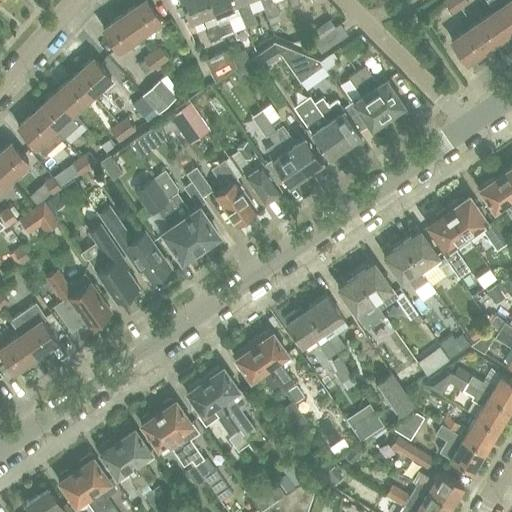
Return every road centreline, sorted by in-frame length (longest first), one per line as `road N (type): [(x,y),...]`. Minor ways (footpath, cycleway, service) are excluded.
road 1 (unclassified): [(0,449),(471,127)]
road 2 (residential): [(471,127),(344,0)]
